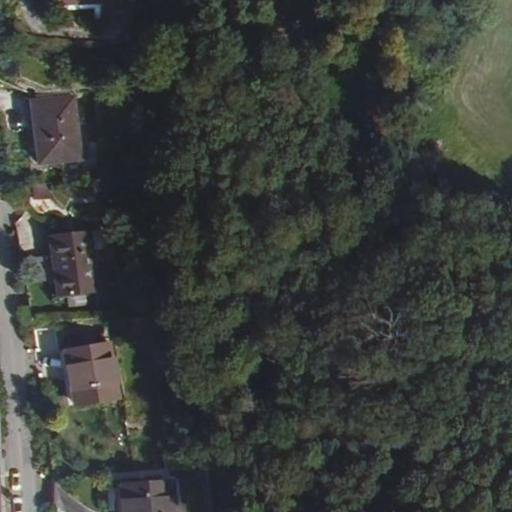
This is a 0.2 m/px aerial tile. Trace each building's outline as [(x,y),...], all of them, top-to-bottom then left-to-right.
[(51,0),(52,5),(98,3),(98,15),(107,14),(107,12),(132,12),(131,0),(51,0)] [(81,159),(74,97),(32,102),(38,164),(81,159)] [(106,230),(89,232),(90,237),(91,250),(108,249),(106,230)] [(90,237),(89,232),(89,231),(49,236),(56,298),(96,293),(91,250),(90,237)] [(64,351),(73,405),(117,398),(108,344),(64,351)] [(117,359),(128,358),(126,349),(115,351),(117,359)] [(67,406),(73,405),(64,351),(58,352),(67,406)] [(119,485),(120,511),(173,511),(171,481),(119,485)] [(112,511),(120,511),(119,485),(110,486),(112,511)]
